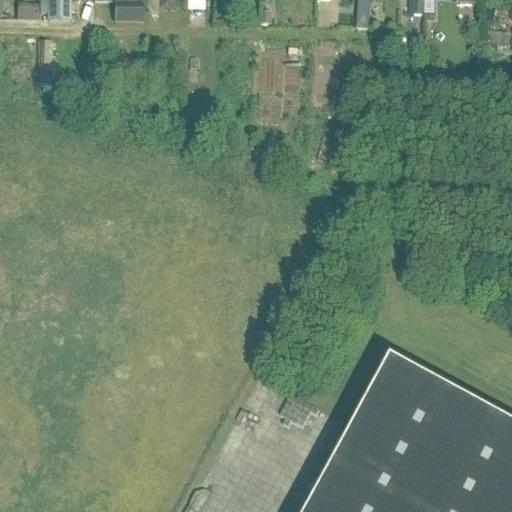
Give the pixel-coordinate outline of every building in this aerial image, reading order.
[(70,0),(38,0),(39,18),(46,18),(46,26),(70,26),(70,0)] [(424,0),(409,0),(409,19),(424,19),(424,0)] [(357,2),(356,22),(356,33),(367,32),(368,23),(369,3),(357,2)] [(114,27),(142,28),(143,6),(115,6),(114,27)] [(269,29),(270,16),(260,15),(259,28),(269,29)] [(459,102),(476,102),(477,79),(459,78),(459,102)] [(511,511),(511,434),(392,370),(358,431),(357,434),(334,477),(330,484),(314,511),(511,511)]
